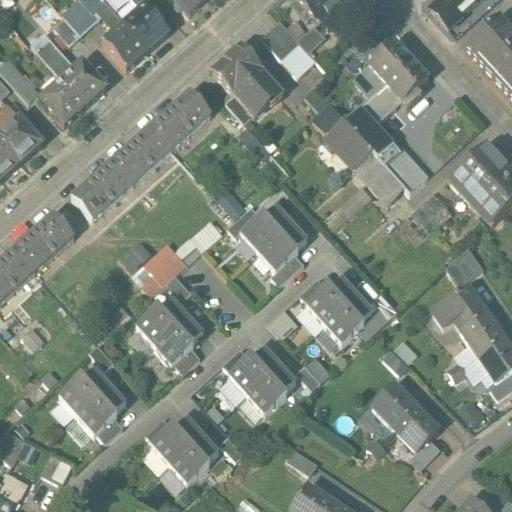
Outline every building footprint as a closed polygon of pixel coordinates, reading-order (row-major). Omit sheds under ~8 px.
[(147,0),(130,0),(138,8),(147,0)] [(207,5),(202,0),(168,0),(169,1),(165,5),(174,14),(178,11),(188,22),(207,5)] [(349,0),(299,0),(294,5),(318,31),(350,1),(349,0)] [(444,0),(444,1),(430,14),(448,34),(485,0),(444,0)] [(127,17),(113,2),(104,10),(123,31),(130,25),(125,19),(127,17)] [(87,10),(75,21),(88,35),(100,24),(87,10)] [(123,31),(104,10),(98,16),(117,37),(123,31)] [(130,25),(123,31),(147,57),(167,39),(144,13),(130,25)] [(511,37),(499,24),(467,53),(511,102),(511,37)] [(315,66),(280,28),(261,45),(296,83),(315,66)] [(147,57),(123,31),(117,37),(102,50),(126,76),(147,57)] [(378,31),(353,55),(362,65),(387,41),(378,31)] [(393,49),(382,60),(378,55),(368,64),(372,68),(368,73),(385,91),(410,68),(393,49)] [(281,100),(239,53),(211,77),(251,122),(253,124),(269,111),(265,106),(275,97),(279,102),(281,100)] [(59,73),(51,64),(45,70),(53,79),(59,73)] [(38,100),(7,66),(0,72),(0,79),(27,110),(38,100)] [(410,68),(385,91),(390,97),(406,114),(420,101),(416,97),(428,86),(410,68)] [(83,69),(61,88),(85,114),(106,95),(83,69)] [(45,70),(39,75),(47,84),(53,79),(45,70)] [(10,98),(0,86),(0,105),(0,106),(10,98)] [(85,114),(61,88),(42,106),(65,132),(85,114)] [(385,91),(359,115),(369,127),(386,111),(381,105),(390,97),(385,91)] [(331,114),(313,93),(303,101),(322,122),(331,114)] [(189,98),(150,133),(171,157),(210,122),(189,98)] [(251,122),(232,101),(224,108),(243,129),(251,122)] [(41,152),(7,113),(0,119),(0,146),(21,170),(41,152)] [(344,128),(331,114),(322,122),(313,130),(326,144),(322,148),(330,157),(334,153),(354,175),(355,175),(372,159),(344,128)] [(369,127),(359,115),(344,128),(372,159),(377,165),(392,151),(369,127)] [(150,133),(110,168),(132,192),(171,157),(150,133)] [(0,146),(0,186),(1,188),(21,170),(0,146)] [(424,186),(392,151),(377,165),(394,184),(395,184),(404,195),(408,201),(424,186)] [(511,180),(486,152),(447,188),(459,200),(462,197),(491,228),(511,208),(511,180)] [(372,159),(355,175),(377,200),(394,184),(377,165),(372,159)] [(110,168),(70,204),(92,228),(132,192),(110,168)] [(394,184),(377,200),(386,211),(404,195),(395,184),(394,184)] [(358,189),(321,223),(332,236),(370,202),(358,189)] [(425,239),(447,219),(429,198),(407,218),(425,239)] [(291,229),(275,212),(263,223),(261,220),(258,222),(238,240),(239,240),(257,260),(291,229)] [(250,213),(226,235),(235,245),(239,240),(238,240),(258,222),(250,213)] [(52,220),(13,256),(34,279),(73,244),(52,220)] [(291,229),(257,260),(274,279),(275,280),(295,262),(297,260),(294,257),(306,246),(291,229)] [(129,277),(145,259),(131,246),(114,264),(129,277)] [(167,247),(126,277),(144,301),(184,271),(167,247)] [(467,253),(445,274),(458,293),(483,276),(467,253)] [(13,256),(0,267),(0,309),(34,279),(13,256)] [(295,262),(275,280),(274,279),(270,283),(278,293),(303,271),(295,262)] [(190,300),(174,282),(165,290),(181,308),(190,300)] [(316,285),(299,301),(307,310),(324,294),(316,285)] [(307,310),(304,312),(322,332),(357,302),(341,285),(329,295),(327,292),(324,294),(307,310)] [(468,296),(431,320),(442,335),(453,328),(460,338),(485,321),(468,296)] [(396,319),(380,301),(371,309),(387,327),(396,319)] [(357,302),(322,332),(341,352),(363,332),(360,329),(372,319),(357,302)] [(171,306),(159,317),(157,314),(135,334),(153,354),(187,323),(171,306)] [(279,342),(293,328),(280,315),(266,329),(279,342)] [(485,321),(460,338),(478,364),(503,347),(485,321)] [(187,323),(153,354),(171,374),(191,356),(193,354),(190,351),(202,340),(187,323)] [(380,358),(391,378),(415,365),(404,345),(380,358)] [(511,359),(503,347),(478,364),(495,390),(511,378),(511,359)] [(113,369),(97,352),(88,360),(104,377),(113,369)] [(229,380),(227,382),(245,402),(279,371),(264,354),(252,365),(249,362),(229,380)] [(239,355),(221,371),(229,380),(247,364),(239,355)] [(191,356),(173,372),(181,381),(199,365),(191,356)] [(457,370),(447,377),(451,383),(461,375),(457,370)] [(295,388),(279,371),(245,402),(263,422),(286,402),(283,399),(295,388)] [(320,390),(304,371),(295,380),(311,397),(320,390)] [(461,375),(451,383),(454,388),(465,381),(461,375)] [(94,376),(82,386),(80,383),(58,403),(76,423),(110,393),(94,376)] [(393,392),(371,414),(394,436),(416,415),(393,392)] [(110,393),(76,423),(94,443),(96,441),(114,425),(116,423),(113,420),(125,410),(110,393)] [(438,437),(416,415),(394,436),(416,459),(438,437)] [(152,450),(150,452),(168,472),(202,441),(187,424),(175,435),(172,432),(170,434),(152,450)] [(114,425),(96,441),(104,450),(122,434),(114,425)] [(162,425),(144,441),(152,450),(170,434),(162,425)] [(0,461),(9,468),(24,446),(2,431),(0,434),(0,461)] [(202,441),(168,472),(186,492),(209,472),(206,469),(218,458),(202,441)] [(244,460),(227,442),(219,450),(235,468),(244,460)] [(375,445),(366,454),(371,459),(379,450),(375,445)] [(379,450),(371,459),(375,464),(384,455),(379,450)] [(44,460),(38,485),(64,491),(70,467),(44,460)] [(0,493),(0,511),(13,511),(25,491),(7,481),(0,493)] [(331,511),(333,510),(306,492),(293,511),(331,511)]
